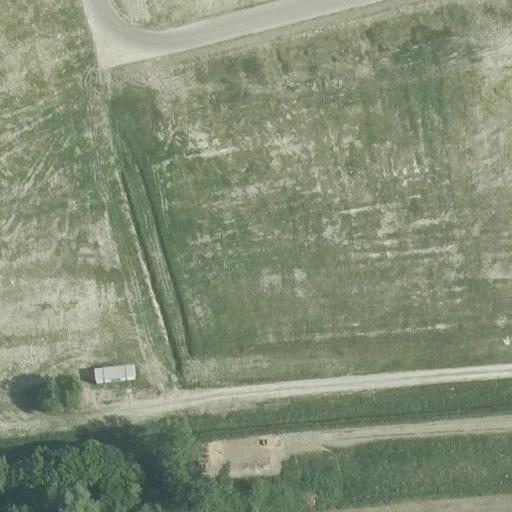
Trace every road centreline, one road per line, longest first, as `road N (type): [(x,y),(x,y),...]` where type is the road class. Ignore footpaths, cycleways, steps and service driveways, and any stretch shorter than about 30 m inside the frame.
road 1 (residential): [(194,400),(105,58)]
road 2 (unclassified): [(105,58),(337,0)]
